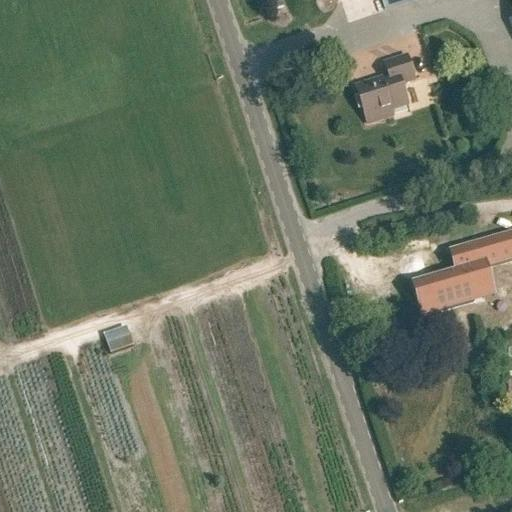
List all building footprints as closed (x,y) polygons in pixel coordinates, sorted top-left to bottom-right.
[(380,0),(385,13),(423,0),(380,0)] [(273,12),(283,9),(281,1),(270,4),(273,12)] [(415,83),(407,59),(383,67),(388,80),(355,91),(367,127),(393,118),(391,111),(407,106),(401,88),(415,83)] [(493,289),(488,271),(511,263),(511,234),(431,258),(437,279),(410,286),(420,320),(475,304),(473,295),(493,289)] [(125,325),(102,333),(108,350),(131,343),(125,325)]
